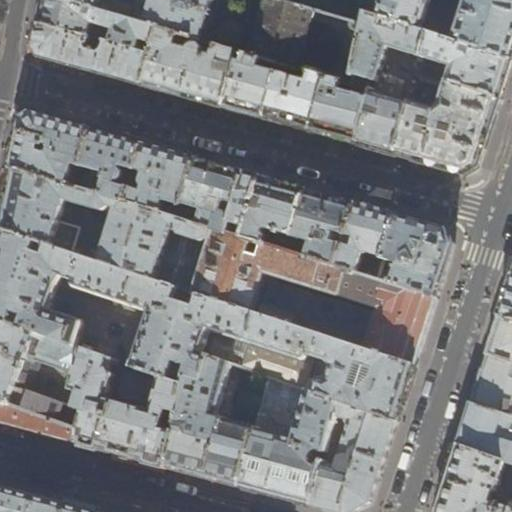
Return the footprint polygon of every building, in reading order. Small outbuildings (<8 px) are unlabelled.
[(129,20),(60,0),(45,0),(44,8),(40,26),(102,42),(108,44),(153,57),(160,30),(147,26),(129,20)] [(102,0),(60,0),(129,20),(133,6),(116,1),(110,3),(103,1),(102,0)] [(214,0),(154,0),(147,26),(160,30),(180,35),(193,39),(197,40),(202,42),(214,0)] [(271,0),(265,0),(250,56),(269,62),(281,66),(288,68),(298,71),(312,19),(329,24),(326,35),(344,41),(335,81),(352,86),(365,27),(271,0)] [(370,0),(367,16),(383,20),(403,26),(422,32),(431,0),(370,0)] [(511,0),(466,0),(454,42),(511,60),(511,0)] [(381,29),(383,20),(367,16),(365,27),(352,86),(374,93),(360,146),(374,150),(398,157),(413,103),(400,100),(403,88),(379,82),(388,48),(425,59),(431,35),(422,32),(403,26),(400,35),(392,33),(394,28),(390,27),(388,31),(381,29)] [(102,42),(40,26),(38,41),(36,48),(42,57),(106,75),(145,86),(153,57),(108,44),(105,54),(87,49),(88,45),(100,49),(102,42)] [(176,47),(180,35),(160,30),(153,57),(145,86),(184,97),(226,109),(239,53),(226,49),(220,47),(217,59),(208,57),(208,54),(207,51),(203,48),(199,47),(195,48),(197,40),(193,39),(189,51),(176,47)] [(511,60),(454,42),(431,35),(425,59),(420,74),(502,100),(508,79),(511,67),(511,60)] [(250,56),(239,53),(226,109),(246,114),(266,120),(279,75),(266,72),(269,62),(250,56)] [(286,77),(288,68),(281,66),(279,75),(266,120),(290,126),(313,133),(328,79),(308,73),(305,82),(286,77)] [(493,129),(502,100),(420,74),(419,79),(447,87),(442,106),(436,109),(413,103),(398,157),(433,166),(467,176),(480,168),(493,129)] [(335,81),(328,79),(313,133),(333,138),(360,146),(374,93),(352,86),(335,81)] [(138,170),(146,143),(121,136),(75,123),(32,111),(23,117),(19,138),(13,170),(70,187),(76,165),(91,169),(85,192),(128,205),(133,188),(120,184),(121,182),(123,182),(125,181),(127,178),(128,176),(128,173),(127,171),(124,169),(125,166),(138,170)] [(171,150),(146,143),(138,170),(147,173),(144,182),(144,185),(147,187),(145,191),(133,188),(128,205),(166,216),(167,213),(163,212),(166,201),(185,206),(199,158),(171,150)] [(219,163),(199,158),(185,206),(180,220),(186,222),(191,206),(206,210),(201,227),(206,228),(215,231),(229,235),(236,211),(227,208),(229,202),(238,205),(247,171),(219,163)] [(85,192),(70,187),(13,170),(8,197),(1,231),(78,255),(80,250),(75,249),(82,228),(62,222),(65,216),(70,212),(72,206),(68,205),(70,201),(105,211),(112,209),(112,207),(118,209),(102,263),(157,281),(186,291),(206,228),(201,227),(186,222),(180,220),(166,216),(128,205),(85,192)] [(254,173),(247,171),(238,205),(236,211),(229,235),(246,240),(264,176),(254,173)] [(281,181),(264,176),(246,240),(255,243),(265,246),(291,254),(293,247),(296,237),(309,189),(281,181)] [(328,194),(309,189),(296,237),(315,243),(310,260),(340,269),(346,246),(336,243),(339,234),(349,236),(358,202),(328,194)] [(377,208),(358,202),(349,236),(359,239),(356,249),(346,246),(340,269),(360,275),(365,255),(371,253),(373,253),(371,257),(380,260),(379,264),(385,266),(387,260),(399,214),(377,208)] [(425,221),(399,214),(387,260),(401,264),(395,286),(438,299),(449,265),(455,245),(450,228),(425,221)] [(102,263),(78,255),(1,231),(0,237),(0,318),(78,347),(85,326),(84,321),(52,310),(62,284),(149,312),(132,366),(162,376),(187,385),(188,377),(205,380),(211,357),(234,365),(243,368),(260,315),(255,314),(196,294),(186,291),(157,281),(102,263)] [(246,240),(229,235),(215,231),(196,294),(255,314),(267,275),(379,310),(366,350),(417,366),(430,326),(438,299),(395,286),(386,283),(381,281),(360,275),(340,269),(310,260),(304,258),(291,254),(265,246),(262,257),(252,254),(255,243),(246,240)] [(306,251),(293,247),(291,254),(304,258),(306,251)] [(511,280),(509,291),(500,318),(511,321),(511,280)] [(417,366),(366,350),(260,315),(243,368),(271,378),(341,403),(398,423),(405,403),(417,366)] [(82,348),(78,347),(0,318),(0,422),(80,444),(83,429),(58,420),(64,404),(25,390),(30,375),(22,372),(26,360),(35,363),(36,360),(67,371),(74,369),(82,348)] [(511,464),(511,321),(500,318),(482,376),(459,445),(507,462),(511,464)] [(100,346),(97,354),(112,359),(115,351),(100,346)] [(97,354),(82,348),(72,390),(81,392),(77,409),(87,411),(83,429),(80,444),(118,454),(169,468),(177,433),(164,430),(169,410),(181,413),(187,385),(162,376),(153,410),(110,398),(120,362),(112,359),(97,354)] [(219,417),(234,365),(211,357),(205,380),(188,377),(187,385),(181,413),(178,425),(189,428),(187,436),(177,433),(169,468),(205,477),(241,487),(257,428),(219,417)] [(328,451),(341,403),(271,378),(257,428),(241,487),(274,496),(314,506),(324,466),(316,463),(313,459),(315,451),(320,449),(328,451)] [(387,460),(398,423),(341,403),(328,451),(324,466),(314,506),(335,511),(357,511),(373,504),(387,460)] [(507,462),(459,445),(448,482),(438,511),(511,511),(511,506),(492,502),(495,493),(498,494),(507,462)] [(0,511),(104,511),(59,500),(0,484),(0,511)]
